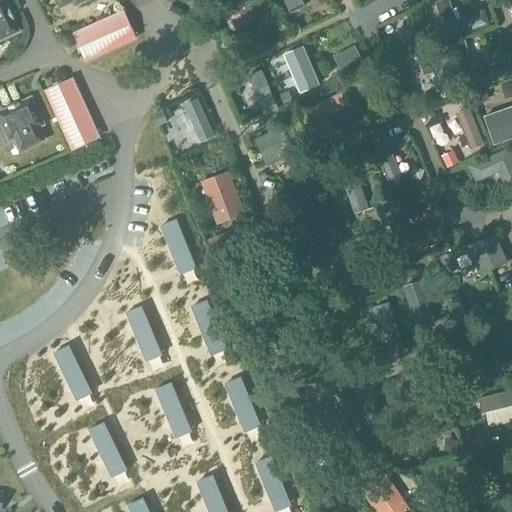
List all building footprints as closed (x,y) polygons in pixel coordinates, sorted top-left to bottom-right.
[(0,0),(0,40),(19,32),(3,0),(0,0)] [(234,34),(261,18),(250,0),(237,0),(220,10),(234,34)] [(448,40),(488,25),(483,12),(458,21),(450,0),(445,0),(435,4),(448,40)] [(86,61),(134,39),(123,13),(74,35),(86,61)] [(301,94),(318,87),(300,47),(284,54),(301,94)] [(464,67),(489,58),(485,47),(460,56),(464,67)] [(444,98),(460,92),(443,49),(417,59),(424,77),(434,73),(444,98)] [(470,91),(511,76),(511,68),(509,60),(464,75),(470,91)] [(72,150),(98,138),(72,80),(46,92),(72,150)] [(345,92),(308,110),(323,140),(337,134),(328,117),(351,106),(345,92)] [(31,98),(0,112),(0,121),(9,141),(24,134),(25,135),(28,134),(28,132),(43,125),(31,98)] [(511,107),(485,117),(495,146),(511,140),(511,107)] [(463,121),(450,126),(462,162),(475,158),(463,121)] [(255,140),(267,167),(295,154),(282,127),(255,140)] [(159,132),(150,144),(180,165),(189,153),(159,132)] [(511,155),(509,150),(470,168),(478,185),(499,175),(507,190),(511,187),(511,155)] [(229,181),(207,189),(218,219),(225,216),(227,220),(234,218),(232,214),(240,211),(229,181)] [(406,260),(447,240),(439,224),(415,236),(406,217),(389,225),(406,260)] [(176,221),(161,228),(177,268),(192,261),(176,221)] [(224,248),(233,245),(230,235),(221,239),(224,248)] [(508,265),(496,235),(468,247),(481,277),(508,265)] [(360,245),(334,256),(346,282),(371,271),(360,245)] [(238,252),(223,258),(239,301),(255,295),(238,252)] [(421,282),(403,288),(417,332),(435,326),(421,282)] [(207,302),(191,308),(207,348),(223,342),(207,302)] [(141,308),(126,314),(143,354),(158,348),(141,308)] [(291,381),(315,370),(296,328),(285,333),(287,337),(274,342),(291,381)] [(69,347),(54,354),(72,394),(88,386),(69,347)] [(458,365),(447,368),(455,393),(489,383),(484,369),(461,376),(458,365)] [(414,420),(427,415),(413,378),(411,378),(409,378),(403,380),(402,382),(400,383),(414,420)] [(240,379),(225,385),(241,425),(257,419),(240,379)] [(171,384),(156,391),(172,431),(188,424),(171,384)] [(482,413),(511,405),(511,390),(478,398),(482,413)] [(343,445),(326,453),(333,467),(361,453),(344,414),(332,420),(343,445)] [(104,424),(89,431),(107,470),(123,463),(104,424)] [(271,458),(255,464),(272,505),(287,498),(271,458)] [(412,511),(385,472),(360,490),(374,511),(412,511)] [(226,511),(212,477),(197,483),(208,511),(226,511)] [(471,495),(466,499),(462,494),(449,505),(454,511),(475,511),(472,507),(477,503),(471,495)] [(148,511),(143,500),(127,507),(129,511),(148,511)]
